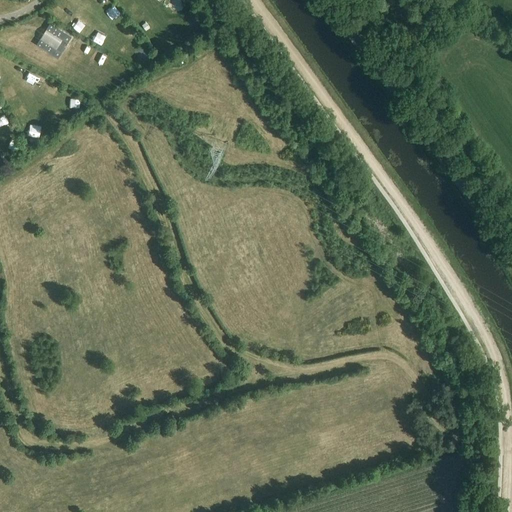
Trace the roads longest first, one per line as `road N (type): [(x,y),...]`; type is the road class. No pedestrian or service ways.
road 1 (track): [(507,511),(507,400),(490,346),(430,245),(253,0)]
road 2 (tertiary): [(511,257),(328,0)]
